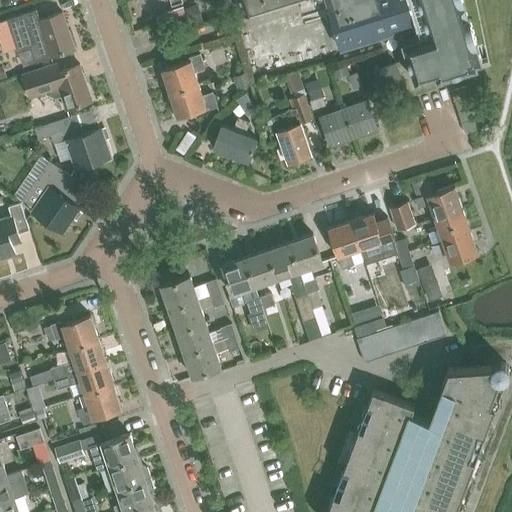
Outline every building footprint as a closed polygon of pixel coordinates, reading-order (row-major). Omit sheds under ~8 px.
[(238,0),(243,13),(284,0),(326,0),(342,49),(401,30),(417,85),(490,62),(476,0),(238,0)] [(184,7),(191,25),(204,21),(198,2),(184,7)] [(188,23),(182,5),(166,11),(172,29),(188,23)] [(62,12),(36,21),(32,11),(9,18),(20,50),(31,47),(33,53),(35,57),(40,59),(43,59),(51,57),(75,49),(62,12)] [(198,83),(194,71),(204,68),(199,53),(190,57),(191,60),(162,69),(170,93),(198,83)] [(81,65),(63,72),(58,59),(21,72),(30,96),(47,90),(56,96),(61,94),(67,109),(93,101),(81,65)] [(380,84),(401,77),(396,63),(375,71),(380,84)] [(238,89),(252,84),(248,72),(234,76),(238,89)] [(291,94),(304,90),(297,72),(285,76),(291,94)] [(355,89),(362,86),(358,73),(350,76),(355,89)] [(311,101),(325,96),(319,79),(305,84),(311,101)] [(207,109),(217,106),(212,92),(203,95),(198,83),(170,93),(178,116),(206,107),(207,109)] [(472,85),(452,91),(455,102),(475,95),(472,85)] [(250,98),(247,93),(238,99),(241,104),(250,98)] [(278,132),(288,161),(311,153),(300,122),(312,117),(304,95),(289,100),(293,110),(267,119),(273,134),(278,132)] [(478,106),(475,95),(455,102),(458,112),(478,106)] [(314,110),(326,105),(324,97),(311,102),(314,110)] [(344,109),(355,138),(378,130),(367,100),(344,109)] [(478,106),(458,112),(462,122),(481,116),(478,106)] [(331,146),(355,138),(344,109),(321,117),(331,146)] [(60,146),(68,143),(77,168),(112,156),(102,128),(84,134),(78,114),(37,128),(41,139),(56,134),(60,146)] [(179,136),(188,141),(199,121),(190,116),(179,136)] [(484,126),(481,116),(462,122),(465,132),(484,126)] [(213,147),(249,161),(258,138),(246,134),(251,121),(238,117),(234,129),(222,124),(213,147)] [(66,195),(77,179),(50,161),(23,200),(35,208),(34,210),(64,231),(82,206),(66,195)] [(433,192),(428,177),(412,182),(417,197),(433,192)] [(436,218),(463,209),(456,186),(428,195),(436,218)] [(391,207),(399,229),(416,224),(408,201),(391,207)] [(10,235),(29,229),(20,202),(10,205),(13,215),(0,219),(0,259),(16,254),(10,235)] [(443,241),(471,231),(463,209),(436,218),(443,241)] [(377,223),(374,213),(351,221),(360,249),(362,255),(395,244),(394,241),(396,241),(388,219),(377,223)] [(349,252),(360,249),(351,221),(328,229),(342,269),(353,265),(349,252)] [(451,263),(479,254),(471,231),(443,241),(451,263)] [(322,264),(312,235),(290,242),(308,295),(317,292),(320,291),(315,277),(313,278),(309,268),(322,264)] [(406,237),(396,241),(394,241),(395,244),(403,268),(415,264),(406,237)] [(308,295),(290,242),(267,250),(277,279),(289,275),(293,285),(290,286),(303,322),(315,318),(312,310),(307,295),(308,295)] [(191,245),(193,260),(208,258),(205,243),(191,245)] [(277,279),(267,250),(245,257),(255,286),(277,279)] [(232,294),(255,286),(245,257),(222,265),(232,294)] [(386,278),(382,266),(369,270),(373,282),(386,278)] [(161,286),(168,309),(221,291),(217,278),(194,286),(190,276),(161,286)] [(443,295),(438,279),(424,284),(430,300),(443,295)] [(384,285),(374,288),(380,305),(389,302),(384,285)] [(214,307),(226,303),(221,291),(168,309),(176,331),(206,321),(201,309),(213,305),(214,307)] [(263,308),(265,307),(276,304),(272,292),(259,297),(263,308)] [(317,292),(308,295),(307,295),(312,310),(322,307),(317,292)] [(259,297),(247,301),(251,312),(263,308),(259,297)] [(384,317),(380,305),(353,313),(356,325),(384,317)] [(321,338),(331,334),(322,307),(312,310),(315,318),(321,338)] [(251,312),(256,327),(269,323),(263,308),(251,312)] [(436,339),(447,335),(439,311),(428,315),(436,339)] [(66,335),(70,348),(99,338),(91,315),(64,324),(63,321),(45,327),(50,341),(66,335)] [(436,339),(428,315),(416,319),(424,343),(436,339)] [(424,343),(416,319),(404,323),(412,347),(424,343)] [(184,354),(237,336),(232,323),(221,327),(222,328),(209,333),(206,321),(176,331),(184,354)] [(412,347),(404,323),(392,327),(401,351),(412,347)] [(401,351),(392,327),(381,331),(389,355),(401,351)] [(389,355),(381,331),(369,335),(377,359),(389,355)] [(369,335),(357,339),(365,363),(377,359),(369,335)] [(241,347),(237,336),(184,354),(191,377),(221,367),(216,353),(228,349),(229,351),(241,347)] [(99,338),(70,348),(75,362),(78,371),(106,361),(99,338)] [(86,394),(114,384),(106,361),(78,371),(69,374),(55,378),(58,389),(82,382),(86,394)] [(456,511),(504,385),(499,383),(500,380),(505,379),(509,376),(510,371),(510,367),(507,363),(502,361),(497,362),(493,365),(449,368),(442,387),(443,388),(431,420),(413,413),(416,405),(374,390),(327,511),(456,511)] [(67,364),(52,369),(55,378),(69,374),(67,364)] [(27,388),(21,371),(10,375),(15,392),(27,388)] [(94,417),(122,407),(114,384),(86,394),(90,406),(80,410),(84,424),(95,420),(94,417)] [(0,421),(12,418),(4,395),(0,396),(0,421)] [(44,407),(45,407),(41,396),(32,399),(36,410),(44,407)] [(36,410),(39,420),(48,417),(44,407),(36,410)] [(36,413),(22,418),(24,424),(38,420),(36,413)] [(45,441),(41,427),(17,435),(21,449),(45,441)] [(99,470),(110,467),(138,457),(131,434),(102,443),(101,441),(90,445),(99,470)] [(79,440),(55,448),(60,461),(84,454),(79,440)] [(0,477),(8,475),(1,452),(0,451),(0,477)] [(138,457),(110,467),(117,490),(152,478),(148,467),(144,465),(141,466),(138,457)] [(59,483),(51,459),(42,462),(50,486),(59,483)] [(22,470),(8,475),(0,477),(0,502),(16,498),(25,495),(30,493),(22,470)] [(83,501),(83,500),(75,476),(66,480),(74,504),(83,501)] [(152,478),(117,490),(121,502),(114,505),(116,511),(127,511),(154,503),(151,494),(153,493),(156,489),(152,478)] [(57,509),(67,506),(59,483),(50,486),(57,509)] [(16,498),(0,502),(0,511),(30,511),(25,495),(16,498)] [(86,511),(83,501),(74,504),(76,511),(86,511)] [(156,511),(154,503),(127,511),(156,511)]
